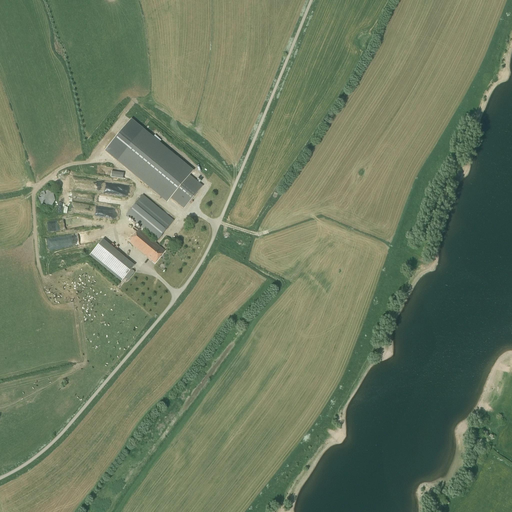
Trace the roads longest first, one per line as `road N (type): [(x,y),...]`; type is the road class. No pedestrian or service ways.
road 1 (unclassified): [(0,478),(66,428),(198,267),(311,0)]
road 2 (track): [(122,115),(139,100),(164,107),(231,161),(235,183)]
road 3 (track): [(37,262),(34,191),(61,168),(101,152)]
road 4 (track): [(356,235),(312,217),(259,235),(218,222)]
